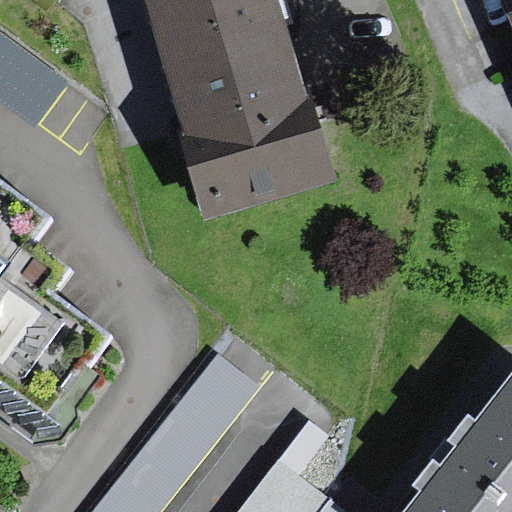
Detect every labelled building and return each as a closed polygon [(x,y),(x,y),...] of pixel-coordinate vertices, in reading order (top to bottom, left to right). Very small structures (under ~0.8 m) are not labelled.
[(139,0),(206,217),(330,180),(275,0),(139,0)] [(51,211),(0,174),(0,414),(31,437),(61,431),(74,412),(72,401),(100,369),(93,363),(116,335),(52,286),(67,263),(33,236),(51,211)] [(92,511),(158,511),(262,377),(221,346),(92,511)] [(511,511),(511,382),(480,422),(470,414),(450,439),(461,448),(454,457),(441,473),(432,466),(418,484),(430,493),(414,511),(511,511)] [(345,511),(279,462),(241,511),(345,511)]
